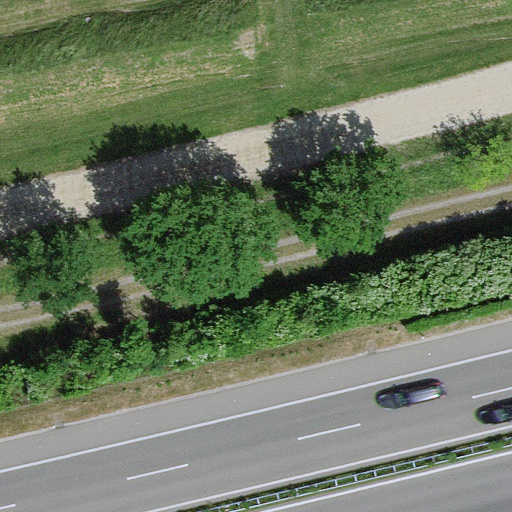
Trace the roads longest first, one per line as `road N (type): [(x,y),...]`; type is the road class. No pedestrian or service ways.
road 1 (track): [(511,195),(0,317)]
road 2 (track): [(0,208),(511,87)]
road 3 (motorway): [(511,387),(0,508)]
